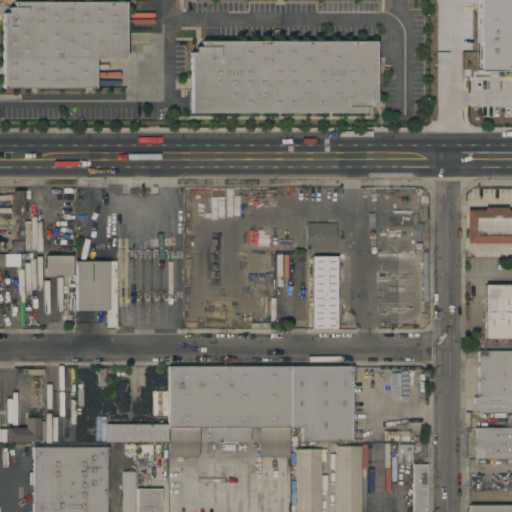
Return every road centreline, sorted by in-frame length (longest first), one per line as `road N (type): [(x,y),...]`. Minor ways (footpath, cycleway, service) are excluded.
road 1 (residential): [(449,346),(0,346)]
road 2 (primary): [(23,156),(449,158)]
road 3 (residential): [(449,511),(449,158)]
